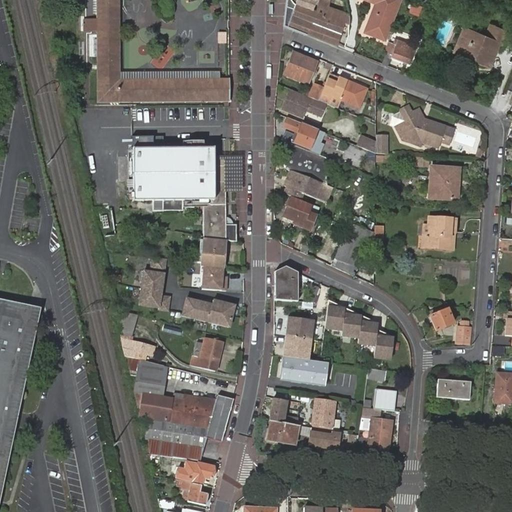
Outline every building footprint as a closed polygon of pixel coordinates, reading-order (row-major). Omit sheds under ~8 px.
[(97,0),(97,19),(97,33),(98,103),(231,102),(231,80),(121,79),(120,0),(97,0)] [(287,0),(284,25),(337,46),(347,13),(328,6),(325,13),(313,9),(315,1),(315,0),(287,0)] [(367,0),(376,3),(365,32),(384,40),(399,0),(367,0)] [(328,6),(315,1),(313,9),(325,13),(328,6)] [(412,4),(409,13),(418,16),(421,8),(412,4)] [(97,33),(97,19),(84,19),(84,33),(97,33)] [(483,35),(462,26),(451,52),(490,69),(500,47),(502,48),(507,32),(488,23),(483,35)] [(381,63),(387,66),(391,56),(409,63),(414,47),(394,39),(392,43),(388,41),(384,51),(385,51),(381,63)] [(293,52),(284,75),(308,84),(316,62),(293,52)] [(366,89),(337,77),(328,74),(323,88),(318,101),(329,106),(333,96),(359,106),(366,89)] [(314,84),(308,97),(318,101),(323,88),(314,84)] [(286,99),(281,109),(301,118),(304,112),(309,99),(289,91),(286,99)] [(309,99),(304,112),(319,118),(324,106),(309,99)] [(408,106),(399,110),(400,113),(405,122),(394,127),(401,142),(420,147),(422,143),(438,149),(440,144),(447,147),(452,131),(445,129),(444,132),(434,128),(435,125),(424,121),(423,124),(419,117),(422,116),(418,109),(412,113),(408,106)] [(394,127),(405,122),(400,113),(394,116),(391,126),(394,127)] [(292,143),(320,154),(324,145),(319,143),(324,134),(286,118),(283,126),(284,131),(281,139),(292,143)] [(386,134),(375,134),(375,138),(375,142),(375,152),(386,153),(386,134)] [(375,152),(375,142),(360,135),(356,146),(375,154),(375,152)] [(456,140),(473,145),(475,139),(457,135),(456,140)] [(314,154),(283,141),(284,168),(327,186),(325,158),(320,156),(314,154)] [(183,200),(210,200),(210,205),(226,205),(226,159),(213,157),(212,150),(134,150),(134,201),(153,201),(154,211),(183,210),(183,200)] [(414,158),(414,168),(426,169),(427,159),(414,158)] [(431,167),(429,198),(456,200),(458,168),(431,167)] [(284,189),(302,196),(306,197),(306,196),(326,203),(333,188),(327,186),(291,172),(284,189)] [(304,204),(318,209),(325,212),(328,204),(306,196),(304,204)] [(284,218),(295,222),(293,227),(302,230),(309,234),(317,216),(309,213),(311,208),(291,200),(284,218)] [(108,214),(99,216),(102,234),(111,233),(108,214)] [(421,225),(420,248),(450,251),(451,240),(451,235),(457,234),(456,220),(426,218),(426,225),(421,225)] [(372,233),(348,223),(330,266),(354,277),(372,233)] [(201,266),(202,266),(223,268),(226,243),(203,240),(201,263),(201,266)] [(275,300),(298,301),(299,273),(286,267),(275,271),(275,300)] [(165,274),(145,272),(141,305),(161,308),(165,274)] [(311,286),(305,303),(314,303),(319,289),(311,286)] [(171,297),(162,296),(161,308),(161,309),(170,310),(171,297)] [(228,327),(234,306),(226,303),(225,306),(222,305),(222,303),(212,300),(212,302),(203,300),(203,302),(200,302),(185,298),(181,315),(228,327)] [(0,451),(32,306),(0,299),(0,451)] [(327,302),(324,329),(342,331),(341,337),(358,339),(357,344),(374,347),(373,358),(391,361),(395,334),(384,326),(383,327),(377,326),(378,316),(327,302)] [(0,490),(39,307),(32,306),(0,451),(0,490)] [(430,317),(436,331),(453,324),(447,310),(430,317)] [(511,312),(502,311),(501,319),(503,319),(503,324),(501,324),(500,335),(511,335),(511,312)] [(287,318),(282,358),(307,361),(312,321),(287,318)] [(183,329),(163,325),(161,332),(181,337),(183,329)] [(459,327),(458,344),(469,345),(470,328),(459,327)] [(205,338),(203,344),(200,358),(194,357),(192,366),(215,372),(223,342),(205,338)] [(124,342),(123,348),(128,349),(128,351),(152,357),(154,348),(130,341),(130,342),(124,342)] [(200,358),(203,344),(197,343),(194,357),(200,358)] [(167,368),(138,360),(136,394),(140,411),(139,416),(148,418),(147,429),(208,439),(220,442),(232,400),(218,396),(216,401),(174,389),(172,400),(159,398),(167,368)] [(319,366),(317,384),(336,387),(339,368),(319,366)] [(368,370),(368,369),(360,368),(359,378),(367,379),(368,370)] [(385,372),(368,370),(367,379),(384,381),(385,372)] [(511,376),(497,375),(495,402),(511,403),(511,376)] [(438,380),(436,398),(469,400),(471,383),(438,380)] [(363,407),(365,392),(350,390),(346,414),(362,416),(363,408),(363,407)] [(375,390),(372,409),(380,410),(393,411),(395,392),(375,390)] [(272,399),(270,410),(284,413),(285,410),(286,402),(272,399)] [(315,400),(311,428),(310,431),(330,434),(331,432),(334,403),(315,400)] [(379,421),(380,410),(372,409),(363,407),(363,408),(362,419),(371,420),(366,449),(387,451),(391,423),(379,421)] [(270,410),(269,422),(274,423),(279,423),(282,424),(283,417),(284,413),(270,410)] [(283,417),(282,424),(290,425),(295,426),(296,419),(283,417)] [(274,423),(269,422),(267,437),(270,438),(270,441),(295,445),(297,426),(295,426),(290,425),(282,424),(279,423),(274,423)] [(208,439),(147,429),(147,454),(200,462),(203,453),(208,439)] [(330,434),(310,431),(309,431),(307,446),(336,449),(337,442),(338,433),(331,432),(330,434)] [(349,436),(347,452),(354,453),(356,437),(349,436)] [(190,465),(187,480),(192,481),(192,482),(202,484),(204,478),(212,479),(214,467),(196,464),(196,466),(190,465)] [(192,485),(192,483),(186,483),(185,488),(186,488),(191,489),(188,500),(188,502),(205,506),(208,495),(200,493),(202,487),(192,485)] [(166,502),(164,508),(178,511),(179,504),(166,502)]
